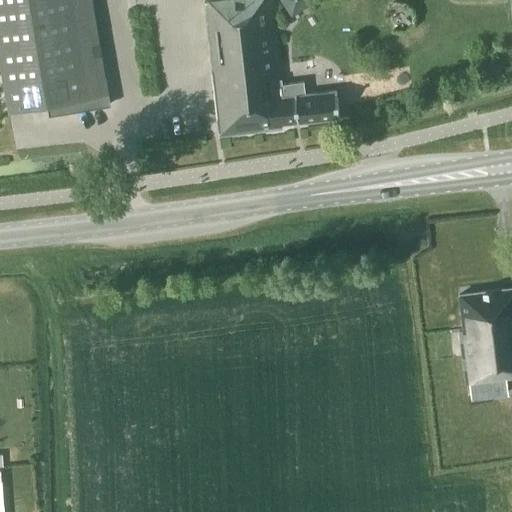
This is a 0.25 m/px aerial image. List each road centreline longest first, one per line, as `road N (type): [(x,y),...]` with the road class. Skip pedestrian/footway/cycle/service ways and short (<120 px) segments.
road 1 (primary): [(0,237),(318,194)]
road 2 (primary): [(318,194),(498,181)]
road 3 (primary): [(488,161),(318,194)]
